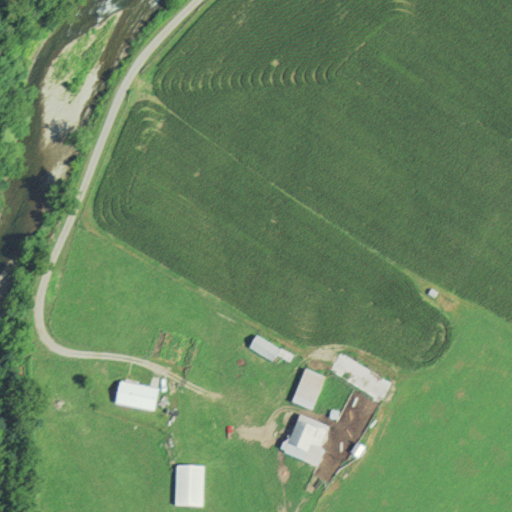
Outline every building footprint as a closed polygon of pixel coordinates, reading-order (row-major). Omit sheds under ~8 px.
[(251,349),(260,335),(283,350),(274,363),(251,349)] [(295,402),(308,368),(328,376),(315,410),(295,402)] [(119,406),(124,383),(162,391),(157,415),(119,406)] [(302,415),(333,427),(318,464),(288,452),(302,415)] [(206,509),(178,509),(178,468),(207,468),(206,509)]
